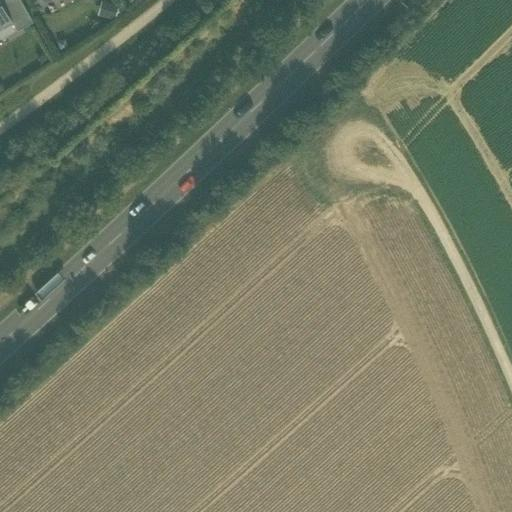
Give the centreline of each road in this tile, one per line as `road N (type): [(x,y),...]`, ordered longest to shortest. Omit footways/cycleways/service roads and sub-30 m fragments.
road 1 (primary): [(0,344),(370,0)]
road 2 (track): [(367,139),(438,217),(511,387)]
